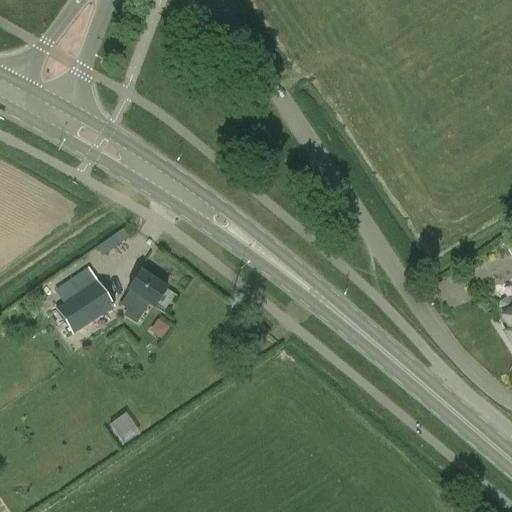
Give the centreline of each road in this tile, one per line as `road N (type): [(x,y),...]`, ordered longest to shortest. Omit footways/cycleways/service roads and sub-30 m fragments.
road 1 (primary): [(489,439),(201,191),(63,107)]
road 2 (primary): [(51,132),(169,200),(282,280),(410,388),(489,439)]
road 3 (unclassified): [(195,0),(219,11),(264,67),(438,335),(511,403)]
